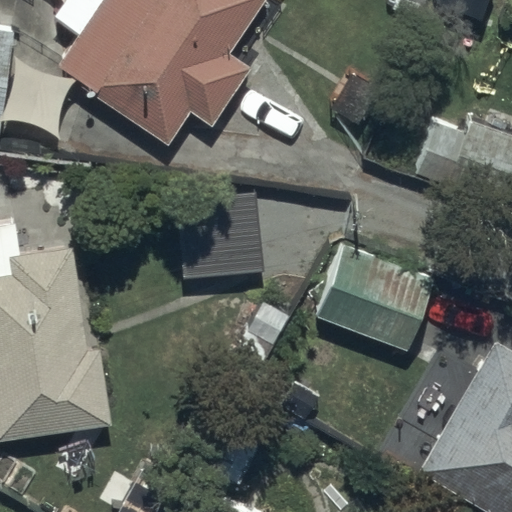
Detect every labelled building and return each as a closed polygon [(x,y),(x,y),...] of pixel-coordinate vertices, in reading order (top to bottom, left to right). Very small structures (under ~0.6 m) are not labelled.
[(76,24),(58,49),(87,69),(81,77),(169,139),(194,104),(213,118),(290,11),(274,0),(61,0),(55,9),(76,24)] [(18,14),(0,11),(0,127),(5,128),(18,14)] [(490,116),(471,109),(444,185),(511,208),(511,113),(493,107),(490,116)] [(0,434),(114,415),(83,237),(24,248),(18,212),(0,215),(0,434)] [(315,306),(402,344),(432,276),(344,238),(315,306)] [(511,511),(511,341),(495,332),(421,462),(510,511),(511,511)] [(185,511),(266,511),(194,487),(185,511)]
